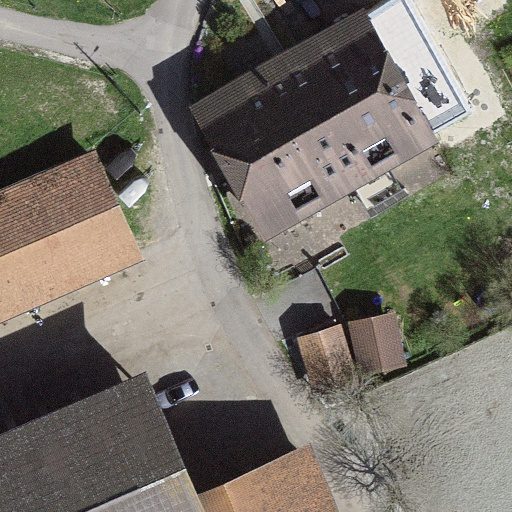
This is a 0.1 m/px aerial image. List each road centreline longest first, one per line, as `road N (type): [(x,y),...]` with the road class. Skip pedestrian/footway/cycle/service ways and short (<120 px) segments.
road 1 (residential): [(188,0),(175,114),(193,215),(223,292)]
road 2 (residential): [(223,292),(362,511)]
road 3 (residential): [(0,382),(223,292)]
